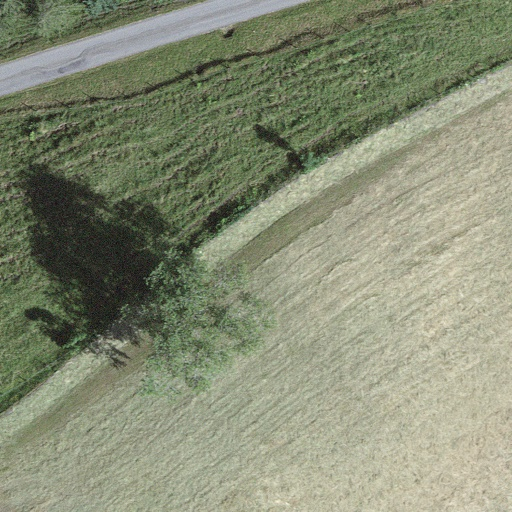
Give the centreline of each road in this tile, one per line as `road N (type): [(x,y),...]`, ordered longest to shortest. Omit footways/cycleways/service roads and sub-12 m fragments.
road 1 (track): [(511,76),(296,193),(0,432)]
road 2 (unclassified): [(0,79),(264,0)]
